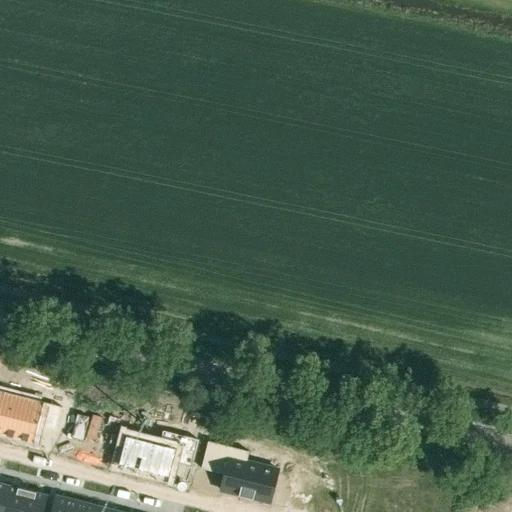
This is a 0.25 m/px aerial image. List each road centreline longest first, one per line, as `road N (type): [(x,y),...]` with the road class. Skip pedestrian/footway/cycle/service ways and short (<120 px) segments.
road 1 (tertiary): [(511,439),(0,319)]
road 2 (residential): [(247,511),(0,452)]
